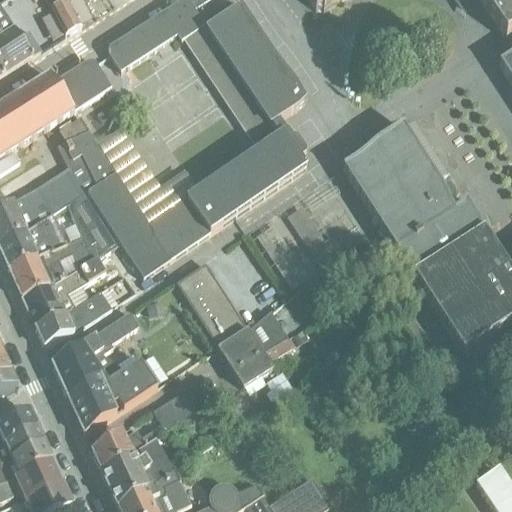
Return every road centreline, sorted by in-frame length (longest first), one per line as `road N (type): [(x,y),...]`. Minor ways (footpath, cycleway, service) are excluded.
road 1 (tertiary): [(99,511),(0,296)]
road 2 (residential): [(0,96),(149,0)]
